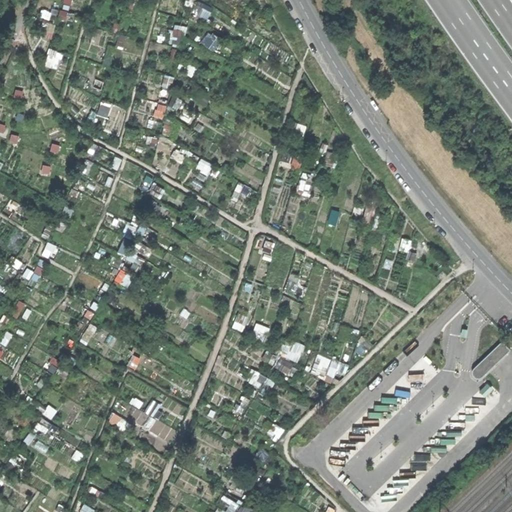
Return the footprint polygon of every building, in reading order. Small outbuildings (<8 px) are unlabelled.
[(202,1),(196,12),(210,20),(216,9),(202,1)] [(174,29),(178,38),(185,35),(181,26),(174,29)] [(117,279),(129,287),(135,277),(123,270),(117,279)] [(482,377),(511,349),(504,340),(474,368),(474,371),(474,374),(476,376),(478,378),(482,377)] [(335,380),(342,363),(320,354),(314,371),(335,380)]
